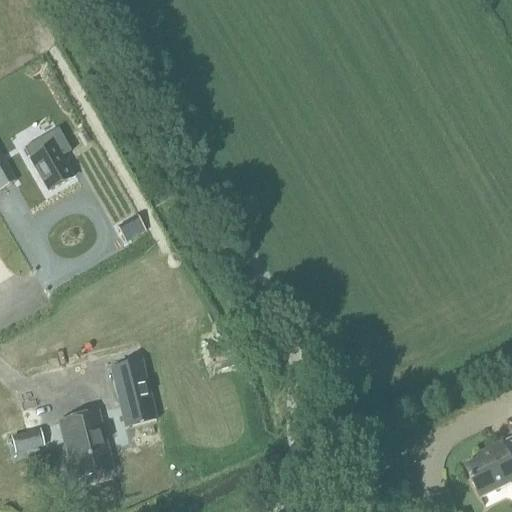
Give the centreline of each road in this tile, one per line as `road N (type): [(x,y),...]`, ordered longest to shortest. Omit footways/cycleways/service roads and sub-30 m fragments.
road 1 (track): [(283,511),(293,490),(295,402),(286,321),(94,0)]
road 2 (residential): [(440,511),(429,470),(433,447),(511,404)]
